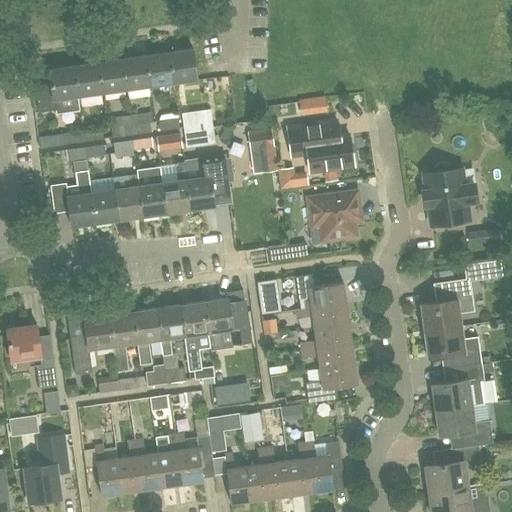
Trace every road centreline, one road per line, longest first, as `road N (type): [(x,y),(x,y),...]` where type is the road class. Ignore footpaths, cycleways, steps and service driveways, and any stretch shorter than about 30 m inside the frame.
road 1 (residential): [(380,511),(374,463),(403,391),(384,275),(400,226),(383,118)]
road 2 (residential): [(10,243),(48,257),(220,245)]
